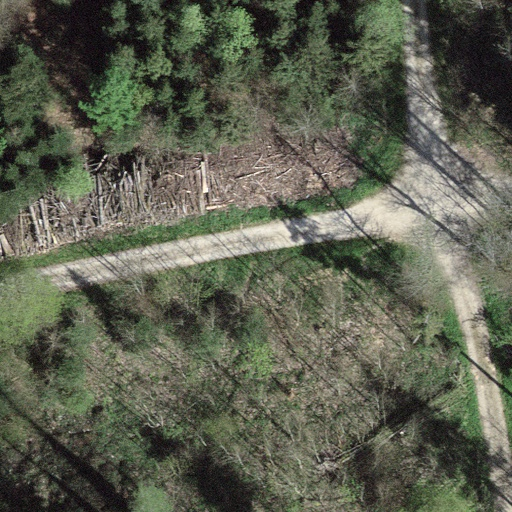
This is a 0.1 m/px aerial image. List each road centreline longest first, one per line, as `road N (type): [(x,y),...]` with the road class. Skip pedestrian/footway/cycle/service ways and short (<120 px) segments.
road 1 (track): [(0,284),(436,202)]
road 2 (track): [(504,511),(476,317),(436,202)]
road 3 (track): [(436,202),(418,0)]
